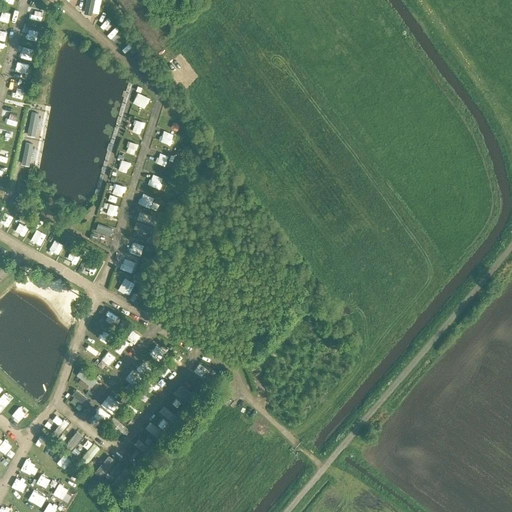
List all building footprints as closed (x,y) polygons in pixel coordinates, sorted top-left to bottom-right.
[(86,0),(84,11),(98,14),(101,0),(86,0)] [(38,38),(43,26),(33,22),(28,34),(38,38)] [(137,92),(132,102),(145,108),(150,97),(137,92)] [(5,116),(16,118),(18,111),(7,109),(5,116)] [(39,113),(31,112),(28,133),(35,134),(39,113)] [(134,119),(133,131),(143,132),(144,120),(134,119)] [(173,121),(171,127),(177,130),(180,124),(173,121)] [(170,144),(175,134),(163,129),(159,140),(170,144)] [(127,149),(135,153),(138,144),(130,141),(127,149)] [(33,144),(25,143),(21,164),(29,165),(33,144)] [(159,151),(155,162),(165,165),(169,155),(159,151)] [(169,155),(166,165),(172,167),(175,157),(169,155)] [(121,158),(118,169),(128,172),(131,161),(121,158)] [(153,172),(148,183),(160,188),(164,177),(153,172)] [(112,193),(121,196),(124,185),(115,183),(112,193)] [(145,194),(141,203),(158,210),(160,204),(154,201),(155,198),(145,194)] [(104,202),(103,207),(107,207),(107,214),(118,215),(119,204),(104,202)] [(137,215),(147,219),(151,210),(141,206),(137,215)] [(134,229),(150,234),(152,227),(136,221),(134,229)] [(110,234),(112,226),(97,223),(95,231),(110,234)] [(42,228),(37,235),(43,239),(48,231),(42,228)] [(60,248),(65,240),(57,235),(52,242),(60,248)] [(142,255),(143,246),(136,244),(135,254),(142,255)] [(127,256),(124,266),(136,269),(139,259),(127,256)] [(126,278),(120,289),(130,294),(136,282),(126,278)] [(126,336),(134,343),(141,336),(133,329),(126,336)] [(121,337),(116,347),(122,350),(127,340),(121,337)] [(89,343),(83,352),(94,360),(100,351),(89,343)] [(158,359),(165,352),(158,345),(151,352),(158,359)] [(102,357),(111,366),(118,359),(109,351),(102,357)] [(175,354),(168,362),(177,370),(184,362),(175,354)] [(157,370),(165,377),(172,369),(163,362),(157,370)] [(202,377),(209,368),(200,362),(193,371),(202,377)] [(219,376),(211,368),(202,377),(210,385),(219,376)] [(78,376),(95,389),(101,382),(83,369),(78,376)] [(132,383),(140,377),(134,369),(126,376),(132,383)] [(262,371),(254,373),(259,396),(267,395),(262,371)] [(143,386),(152,394),(160,387),(151,378),(143,386)] [(169,398),(178,408),(193,394),(184,384),(169,398)] [(77,388),(67,400),(79,409),(89,397),(77,388)] [(100,405),(101,405),(93,416),(102,422),(119,400),(109,393),(100,405)] [(122,409),(132,417),(138,409),(129,402),(122,409)] [(164,406),(160,411),(172,420),(176,414),(164,406)] [(58,436),(68,423),(55,412),(45,426),(58,436)] [(152,422),(147,427),(156,434),(160,429),(152,422)] [(68,443),(73,448),(84,435),(79,431),(68,443)] [(148,434),(144,440),(149,443),(153,437),(148,434)] [(88,437),(78,449),(90,459),(100,447),(88,437)] [(139,438),(134,442),(142,452),(147,448),(139,438)] [(4,439),(0,443),(0,450),(5,454),(12,446),(4,439)]
